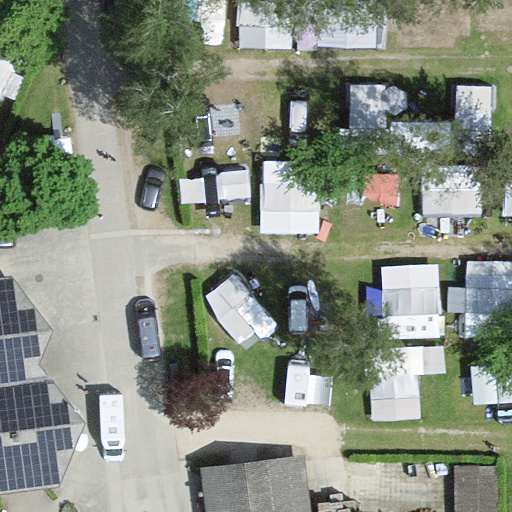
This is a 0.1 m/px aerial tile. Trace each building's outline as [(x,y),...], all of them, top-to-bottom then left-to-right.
[(511,6),(300,1),(299,30),(511,36),(511,6)] [(350,81),(349,137),(494,140),(495,75),(460,74),(460,83),(350,81)] [(265,219),(320,221),(322,150),(267,148),(265,219)] [(385,297),(443,296),(442,253),(384,253),(385,297)] [(233,262),(199,288),(238,339),(272,312),(233,262)] [(511,264),(468,263),(466,321),(511,322),(511,264)] [(83,432),(38,370),(50,340),(11,285),(0,286),(0,498),(59,490),(83,432)] [(464,383),(503,385),(505,343),(466,341),(464,383)] [(377,353),(370,400),(413,406),(420,360),(377,353)] [(305,511),(300,467),(192,479),(194,504),(195,511),(305,511)] [(497,511),(497,471),(453,472),(453,511),(497,511)]
